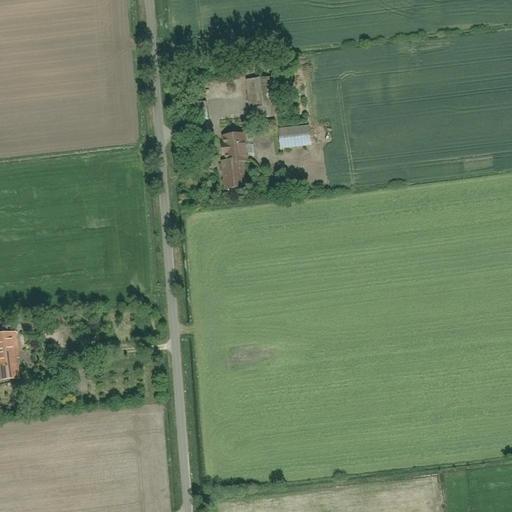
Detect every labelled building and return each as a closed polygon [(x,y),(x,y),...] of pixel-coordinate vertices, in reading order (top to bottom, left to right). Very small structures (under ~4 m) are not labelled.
[(275,80),(246,83),(250,119),(279,116),(275,80)] [(280,130),(281,149),(311,147),(310,128),(280,130)] [(222,138),(226,189),(249,188),(245,136),(222,138)] [(187,146),(186,157),(200,159),(201,147),(187,146)] [(296,183),(274,185),(275,200),(297,198),(296,183)] [(0,384),(21,382),(16,334),(0,335),(0,384)]
